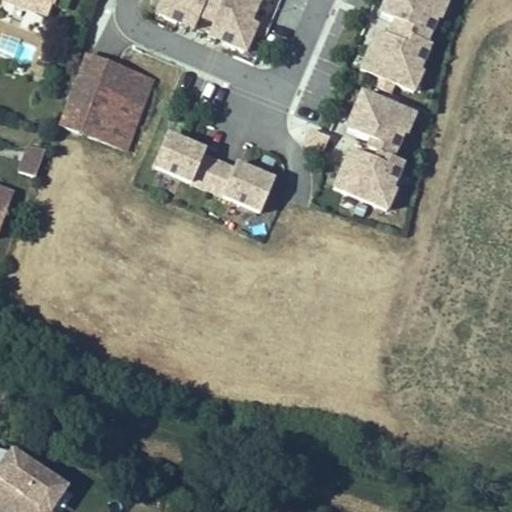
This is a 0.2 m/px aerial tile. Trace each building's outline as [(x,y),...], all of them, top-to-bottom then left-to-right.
[(177,0),(172,12),(193,21),(194,20),(211,27),(215,16),(221,2),(235,8),(229,22),(225,32),(242,39),(242,41),(263,49),(270,31),(274,22),(267,19),(269,12),(274,0),(177,0)] [(401,0),(397,11),(412,17),(422,21),(418,29),(422,31),(419,38),(405,32),(395,28),(388,45),(386,45),(378,65),(397,73),(412,79),(431,87),(440,66),(437,65),(447,40),(443,38),(453,14),(456,15),(461,0),(401,0)] [(229,22),(235,8),(221,2),(215,16),(229,22)] [(288,20),(269,12),(267,19),(274,22),(286,27),(288,20)] [(422,21),(412,17),(405,32),(419,38),(422,31),(418,29),(422,21)] [(282,36),(286,27),(274,22),(270,31),(282,36)] [(174,81),(109,57),(85,126),(147,151),(174,81)] [(412,79),(397,73),(393,83),(403,86),(408,89),(412,79)] [(414,102),(417,92),(408,89),(403,86),(399,96),(414,102)] [(371,109),(372,109),(365,127),(389,137),(386,144),(397,148),(393,156),(370,147),(363,164),(361,163),(353,184),(406,206),(415,185),(412,184),(422,159),(411,155),(421,130),(424,131),(432,110),(414,102),(399,96),(379,88),(371,109)] [(342,149),(347,135),(327,127),(322,141),(342,149)] [(226,188),(237,160),(222,154),(224,149),(185,133),(172,166),(226,188)] [(64,167),(73,141),(56,136),(48,161),(64,167)] [(33,177),(43,150),(25,143),(15,170),(33,177)] [(253,166),(237,160),(226,188),(280,210),(293,177),(255,162),(253,166)] [(0,218),(27,228),(43,182),(0,167),(0,218)] [(28,449),(13,470),(68,510),(82,491),(93,475),(72,459),(76,453),(50,434),(10,425),(5,444),(21,448),(28,449)] [(28,449),(21,448),(5,469),(64,511),(85,511),(94,500),(82,491),(68,510),(13,470),(28,449)]
